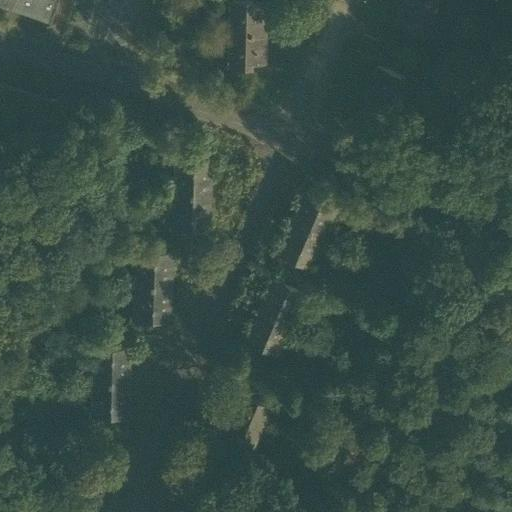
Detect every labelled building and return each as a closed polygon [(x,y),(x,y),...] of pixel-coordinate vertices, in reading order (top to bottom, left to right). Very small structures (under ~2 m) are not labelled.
[(0,0),(0,2),(52,19),(57,0),(0,0)] [(220,0),(220,62),(259,62),(260,16),(249,16),(249,0),(220,0)] [(397,0),(389,23),(427,36),(439,0),(397,0)] [(377,63),(368,82),(398,96),(408,77),(377,63)] [(73,108),(0,84),(0,113),(64,135),(73,108)] [(210,158),(175,157),(174,192),(205,193),(205,179),(209,179),(210,158)] [(336,202),(305,188),(296,208),(301,210),(295,222),(323,234),(336,202)] [(205,193),(174,192),(173,227),(208,228),(209,206),(205,206),(205,193)] [(323,234),(295,222),(290,235),(286,233),(277,252),(309,266),(323,234)] [(172,249),(136,248),(135,283),(166,284),(166,270),(171,271),(172,249)] [(303,289),(271,275),(263,295),(268,297),(262,309),(289,321),(303,289)] [(166,284),(135,283),(134,318),(169,319),(170,298),(165,297),(166,284)] [(289,321),(262,309),(257,321),(252,319),(244,339),(276,353),(289,321)] [(129,345),(94,344),(93,379),(123,380),(124,366),(129,366),(129,345)] [(258,375),(230,363),(225,376),(246,385),(244,392),(250,394),(258,375)] [(123,380),(93,379),(92,414),(128,415),(128,394),(123,394),(123,380)] [(244,392),(223,440),(249,451),(270,403),(250,394),(244,392)] [(173,494),(165,511),(189,511),(194,503),(173,494)]
